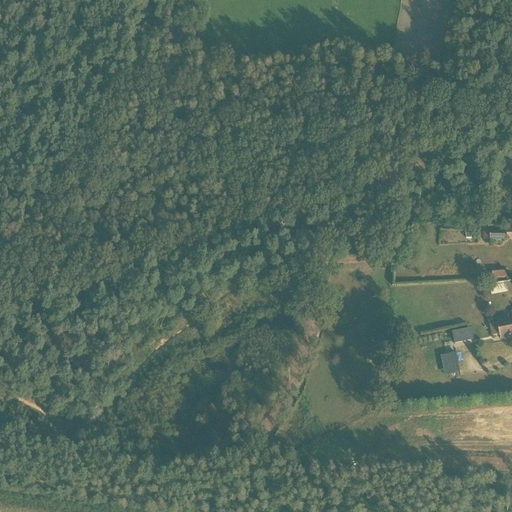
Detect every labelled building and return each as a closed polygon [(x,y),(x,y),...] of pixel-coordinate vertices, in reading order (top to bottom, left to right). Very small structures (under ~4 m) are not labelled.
[(508,151),(504,135),(495,137),(496,142),(499,152),(499,153),(508,151)] [(501,339),(511,336),(511,320),(490,325),(492,337),(500,335),(501,339)] [(453,333),(455,344),(475,340),(473,329),(453,333)] [(456,356),(443,358),(447,378),(460,375),(456,356)] [(410,431),(410,420),(385,419),(385,430),(410,431)]
